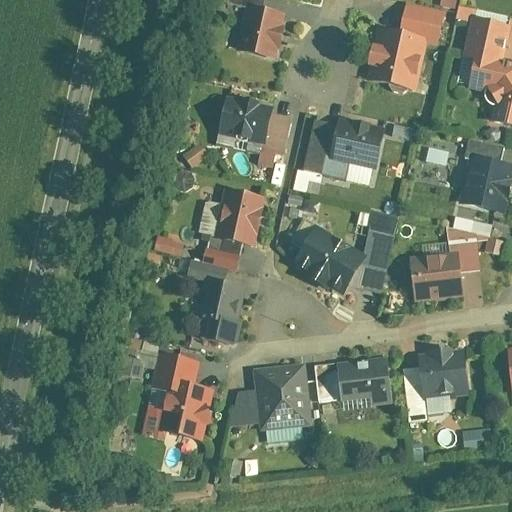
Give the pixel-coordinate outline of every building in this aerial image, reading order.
[(449,16),(409,9),(404,38),(443,45),(449,16)] [(290,20),(250,13),(240,66),(280,73),(290,20)] [(510,34),(475,28),(465,84),(499,90),(510,34)] [(423,42),(379,34),(368,95),(412,103),(423,42)] [(511,97),(505,96),(499,134),(511,136),(511,97)] [(274,114),(228,104),(219,140),(266,151),(274,114)] [(347,186),(352,166),(330,161),(337,128),(319,124),(306,177),(347,186)] [(384,135),(338,125),(337,128),(330,161),(352,166),(376,171),(384,135)] [(187,169),(205,161),(201,151),(182,158),(187,169)] [(428,151),(424,163),(442,168),(446,156),(428,151)] [(511,190),(511,174),(473,165),(462,208),(505,219),(511,190)] [(263,203),(223,196),(214,246),(254,253),(263,203)] [(367,260),(320,229),(293,270),(341,300),(367,260)] [(178,258),(180,244),(153,239),(150,253),(178,258)] [(449,258),(405,264),(411,307),(454,301),(449,258)] [(249,288),(210,281),(199,342),(238,349),(249,288)] [(194,319),(202,320),(209,287),(200,286),(194,319)] [(149,374),(154,346),(138,343),(132,370),(149,374)] [(462,357),(417,362),(423,407),(467,402),(462,357)] [(199,365),(164,358),(158,393),(167,394),(159,438),(203,446),(212,396),(193,393),(199,365)] [(388,365),(338,371),(343,414),(394,407),(388,365)] [(303,374),(256,380),(258,396),(238,399),(233,432),(262,429),(263,437),(311,431),(303,374)]
